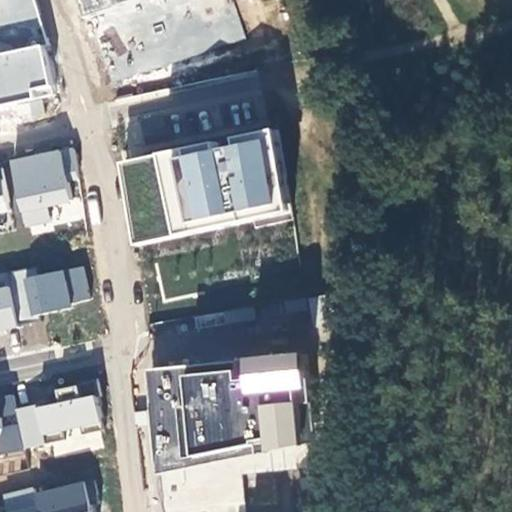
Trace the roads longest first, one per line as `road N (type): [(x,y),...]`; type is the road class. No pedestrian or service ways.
road 1 (residential): [(122,349),(89,121)]
road 2 (residential): [(260,83),(89,121)]
road 3 (residential): [(141,511),(122,349)]
road 4 (residential): [(89,121),(52,0)]
road 5 (residential): [(0,372),(122,349)]
